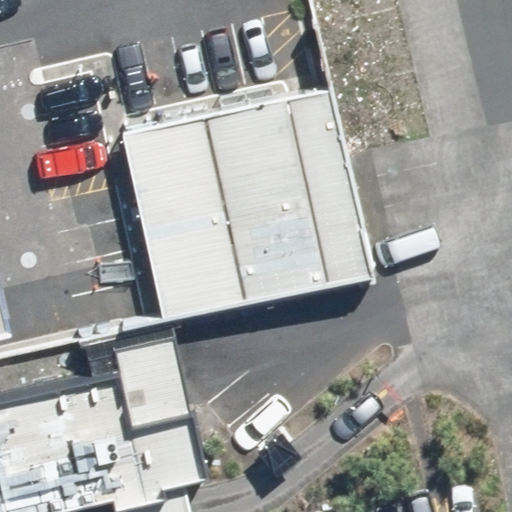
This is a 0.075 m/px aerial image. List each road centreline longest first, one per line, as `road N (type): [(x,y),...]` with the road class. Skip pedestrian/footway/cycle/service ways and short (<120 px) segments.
road 1 (unknown): [(0,126),(46,302)]
road 2 (unknown): [(136,0),(0,36)]
